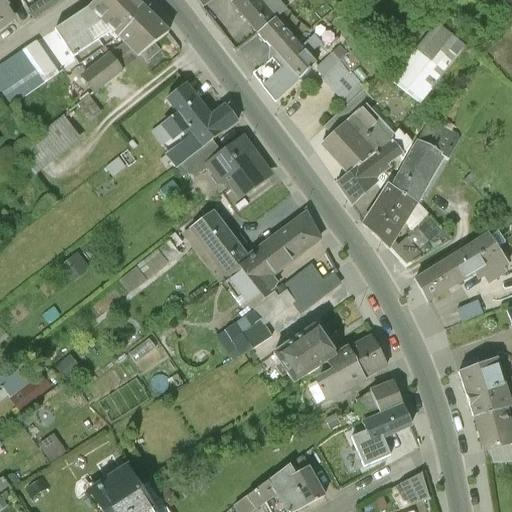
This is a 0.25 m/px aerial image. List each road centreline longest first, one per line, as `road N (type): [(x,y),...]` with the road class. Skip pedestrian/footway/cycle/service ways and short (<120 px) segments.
road 1 (residential): [(449,437),(384,289),(271,124),(170,0)]
road 2 (residential): [(449,437),(320,511)]
